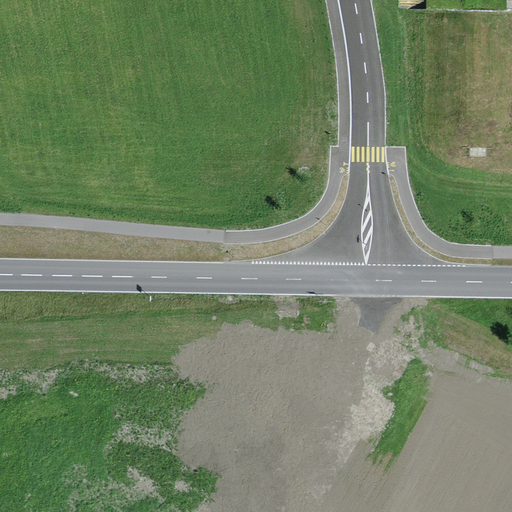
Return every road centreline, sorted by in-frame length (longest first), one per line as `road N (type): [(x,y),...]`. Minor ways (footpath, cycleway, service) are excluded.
road 1 (unclassified): [(0,274),(363,279)]
road 2 (unclassified): [(363,279),(368,93),(355,0)]
road 3 (track): [(363,279),(330,372),(258,511)]
road 4 (unclassified): [(363,279),(511,281)]
